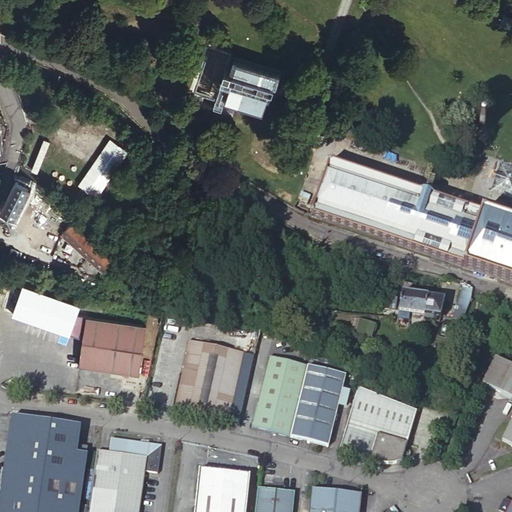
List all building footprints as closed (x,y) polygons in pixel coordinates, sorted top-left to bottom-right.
[(260,106),(267,85),(271,86),(273,81),(274,81),(279,68),(232,53),(228,66),(230,67),(228,72),(232,73),(225,95),(260,106)] [(476,130),(477,132),(478,134),(480,135),(482,135),(485,135),(487,134),(488,132),(489,130),(489,128),(488,126),(487,124),(485,123),(483,122),(481,122),(479,123),(477,125),(476,127),(476,130)] [(511,163),(501,160),(497,172),(495,172),(494,176),(492,179),(494,180),(490,191),(511,198),(511,163)] [(312,212),(311,216),(511,284),(511,223),(510,222),(329,161),(312,212)] [(30,184),(18,177),(2,208),(5,210),(3,218),(12,223),(16,216),(17,216),(32,185),(30,184)] [(92,240),(72,222),(61,234),(102,271),(110,258),(101,249),(92,240)] [(80,306),(24,285),(14,312),(70,334),(80,306)] [(398,293),(391,292),(388,310),(395,311),(398,293)] [(424,315),(440,318),(443,299),(401,293),(399,312),(409,313),(414,314),(424,315)] [(470,300),(459,296),(457,305),(456,304),(454,310),(455,311),(453,319),(464,320),(470,300)] [(148,315),(129,311),(128,318),(147,321),(148,315)] [(409,313),(399,312),(398,319),(408,320),(409,313)] [(161,315),(154,314),(153,322),(160,323),(161,315)] [(146,325),(86,316),(80,365),(139,373),(146,325)] [(355,320),(353,335),(373,337),(375,322),(355,320)] [(182,368),(172,412),(199,417),(228,422),(243,354),(188,341),(185,355),(182,368)] [(173,366),(182,368),(185,355),(176,353),(173,366)] [(269,358),(252,428),(272,432),(290,437),(307,367),(269,358)] [(307,367),(290,437),(328,446),(345,376),(307,367)] [(401,462),(417,407),(357,389),(338,451),(381,464),(385,464),(388,464),(392,464),(396,463),(399,462),(401,462)] [(77,446),(80,427),(11,416),(1,492),(0,492),(0,511),(78,511),(86,456),(76,454),(77,446)] [(231,417),(229,423),(239,425),(240,419),(231,417)] [(511,419),(502,441),(511,446),(511,419)] [(109,452),(97,450),(88,511),(140,511),(146,472),(157,474),(161,446),(111,439),(109,452)] [(87,447),(77,446),(76,454),(86,456),(87,447)] [(246,511),(251,475),(200,469),(195,511),(246,511)] [(311,489),(308,511),(359,511),(361,495),(311,489)] [(500,509),(506,511),(510,502),(504,500),(500,509)]
